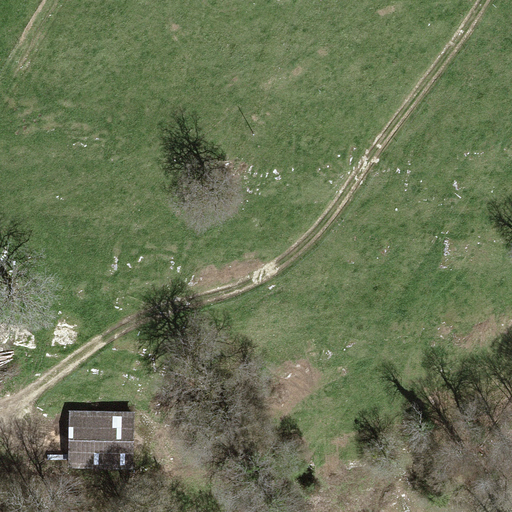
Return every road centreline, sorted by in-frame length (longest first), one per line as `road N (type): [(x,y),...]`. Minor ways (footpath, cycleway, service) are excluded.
road 1 (track): [(27,410),(173,302),(261,283),(309,251),(504,0)]
road 2 (track): [(0,126),(77,0)]
